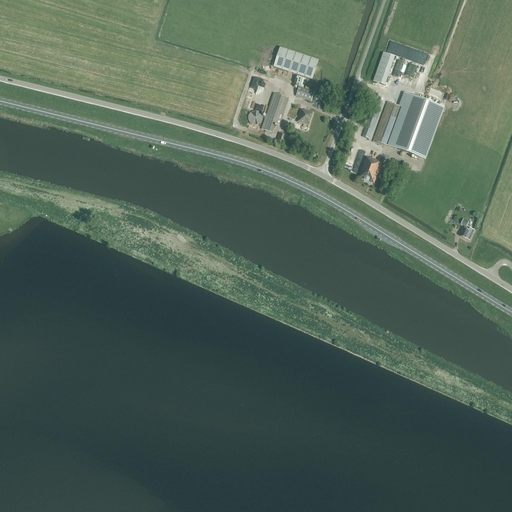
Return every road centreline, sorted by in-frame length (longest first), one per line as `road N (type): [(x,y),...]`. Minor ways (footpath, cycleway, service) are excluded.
road 1 (primary): [(511,312),(275,175),(0,102)]
road 2 (tertiary): [(323,175),(216,134),(0,78)]
road 3 (tertiary): [(511,290),(323,175)]
road 4 (unclassified): [(323,175),(385,0)]
